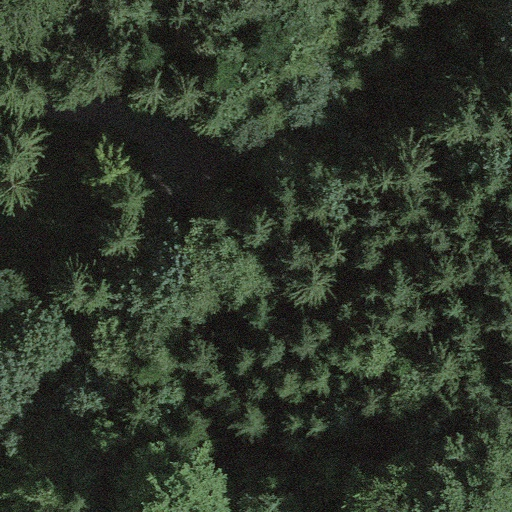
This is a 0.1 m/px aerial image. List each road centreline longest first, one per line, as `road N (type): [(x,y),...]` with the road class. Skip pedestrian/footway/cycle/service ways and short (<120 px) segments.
road 1 (track): [(31,511),(44,444),(84,352),(209,139),(419,143),(511,129)]
road 2 (track): [(209,139),(0,91)]
